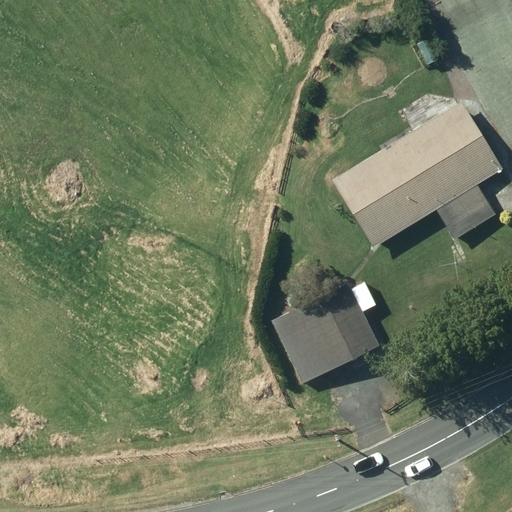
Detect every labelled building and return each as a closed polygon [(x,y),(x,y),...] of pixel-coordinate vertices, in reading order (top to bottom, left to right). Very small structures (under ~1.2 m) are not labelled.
[(418,49),(428,67),(440,60),(430,42),(418,49)] [(349,89),(327,90),(327,108),(350,107),(349,89)] [(477,187),(502,172),(461,104),(331,182),(372,251),(436,212),(455,242),(495,218),(477,187)] [(295,244),(294,253),(299,254),(301,245),(311,247),(313,228),(303,226),(300,245),(295,244)] [(278,371),(271,375),(282,397),(379,349),(362,315),(376,307),(365,284),(350,292),(346,285),(257,329),(278,371)]
